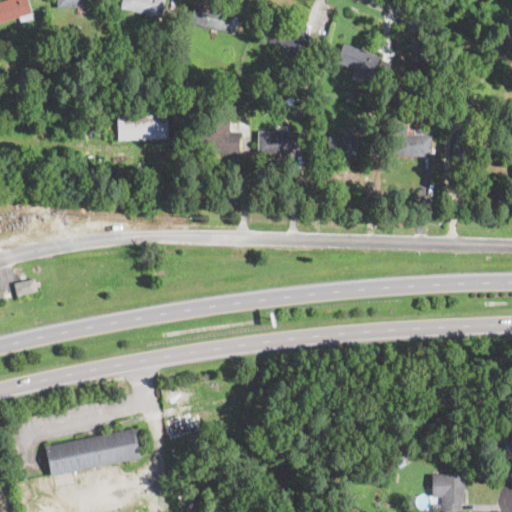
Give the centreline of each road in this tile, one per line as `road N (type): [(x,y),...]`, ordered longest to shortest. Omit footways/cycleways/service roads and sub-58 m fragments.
road 1 (primary): [(511,280),(219,300),(0,347)]
road 2 (primary): [(0,393),(243,345),(511,325)]
road 3 (residential): [(0,257),(96,239),(511,243)]
road 4 (residential): [(373,0),(511,53)]
